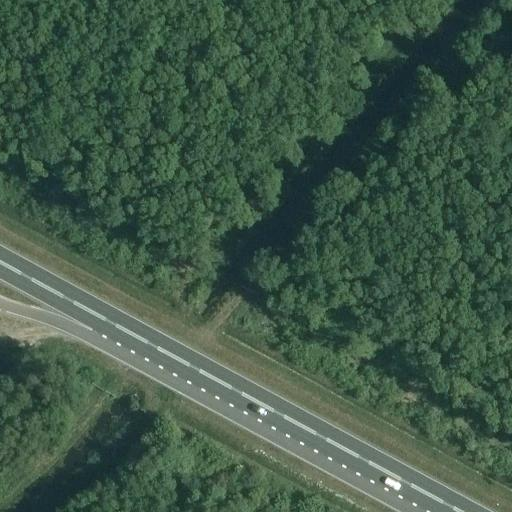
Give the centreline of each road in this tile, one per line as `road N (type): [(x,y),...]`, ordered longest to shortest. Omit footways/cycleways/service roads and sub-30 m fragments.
road 1 (trunk): [(459,511),(136,338)]
road 2 (trunk): [(136,338),(0,263)]
